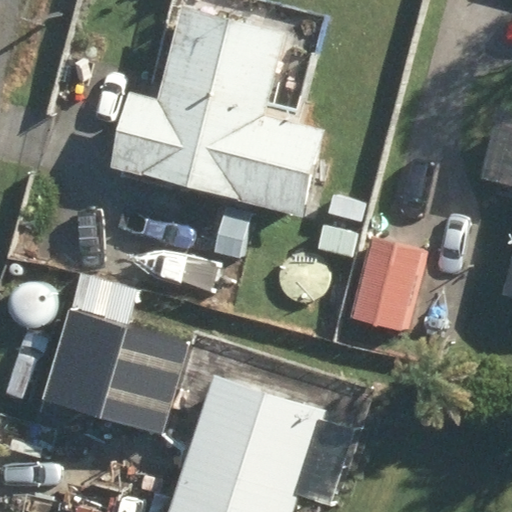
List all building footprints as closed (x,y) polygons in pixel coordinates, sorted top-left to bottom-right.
[(148,90),(128,163),(317,214),(341,126),(308,118),(337,13),(286,0),(185,0),(160,93),(148,90)] [(511,117),(497,175),(511,178),(511,117)] [(413,329),(435,247),(385,234),(363,316),(413,329)] [(306,296),(313,295),(321,292),(326,286),(329,279),(330,271),(328,263),(323,256),(317,252),(309,249),(302,250),(295,252),(289,257),(285,263),(283,271),(283,278),(286,285),(291,291),(298,294),(306,296)] [(35,328),(43,327),(50,323),(55,318),(59,310),(59,302),(57,295),(53,288),(46,283),(39,281),(31,282),(24,284),(18,289),(14,295),(12,302),(13,310),(16,317),(20,323),(27,326),(35,328)] [(123,321),(95,401),(171,428),(200,348),(123,321)] [(236,369),(187,511),(309,511),(345,406),(236,369)]
